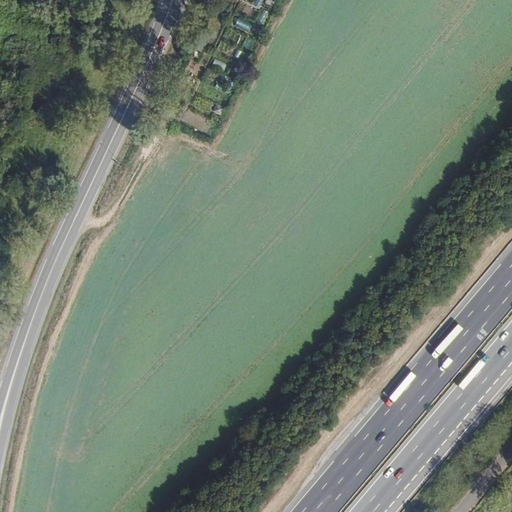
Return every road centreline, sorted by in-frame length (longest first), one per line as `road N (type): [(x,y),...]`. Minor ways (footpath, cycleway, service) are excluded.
road 1 (secondary): [(173,0),(30,318),(0,433)]
road 2 (motorway): [(511,278),(313,511)]
road 3 (motorway): [(373,511),(511,348)]
